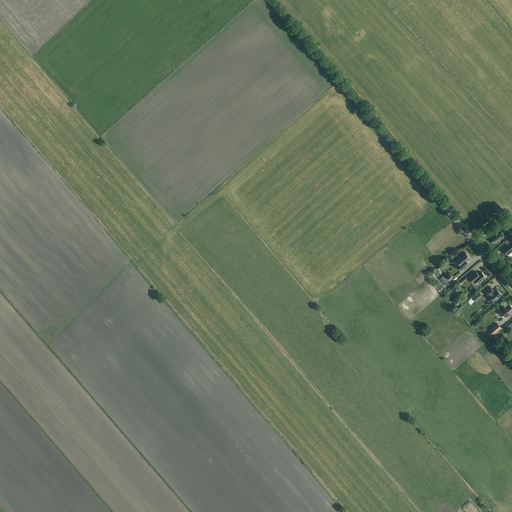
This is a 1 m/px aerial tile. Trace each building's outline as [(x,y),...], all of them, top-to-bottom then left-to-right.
[(500,227),(506,222),(508,221),(506,218),(498,224),(500,227)] [(494,243),(496,242),(498,244),(500,242),(499,241),(506,235),(500,229),(496,232),(497,233),(490,238),(494,243)] [(511,243),(511,242),(503,249),(508,255),(511,251),(511,243)] [(456,265),(461,271),(469,264),(467,261),(470,258),(467,255),(467,254),(467,253),(465,253),(465,252),(456,260),(459,263),(456,265)] [(476,272),(469,278),(473,283),(472,284),(475,288),(479,285),(478,284),(486,277),(482,272),(479,275),(476,272)] [(440,279),(446,286),(451,282),(444,275),(440,279)] [(490,287),(485,291),(489,296),(490,298),(488,301),(491,304),(493,302),(494,303),(497,300),(502,295),(497,289),(494,291),(490,287)] [(470,305),(482,295),(479,292),(468,302),(470,305)] [(506,318),(511,313),(511,312),(511,311),(511,306),(510,304),(500,312),(506,318)] [(497,323),(486,332),(491,338),(501,328),(497,323)]
